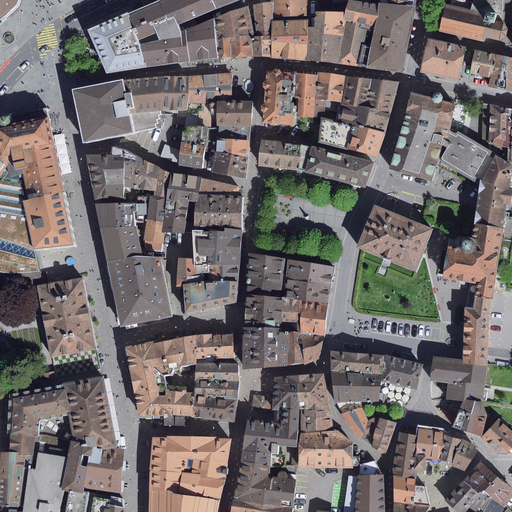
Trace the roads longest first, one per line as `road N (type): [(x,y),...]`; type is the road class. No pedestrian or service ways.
road 1 (residential): [(326,350),(349,245),(409,78)]
road 2 (primary): [(0,85),(73,21),(118,0)]
